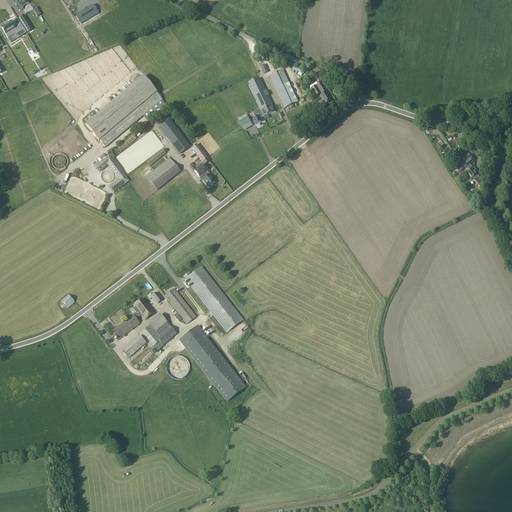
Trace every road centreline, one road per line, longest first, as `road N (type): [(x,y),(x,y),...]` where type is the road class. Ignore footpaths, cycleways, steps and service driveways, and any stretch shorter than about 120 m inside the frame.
road 1 (unclassified): [(0,350),(61,327),(360,102)]
road 2 (unclassified): [(360,102),(353,86),(179,0)]
road 3 (unclassified): [(360,102),(466,125),(511,107)]
road 4 (unknown): [(91,148),(92,171),(116,215),(168,245)]
